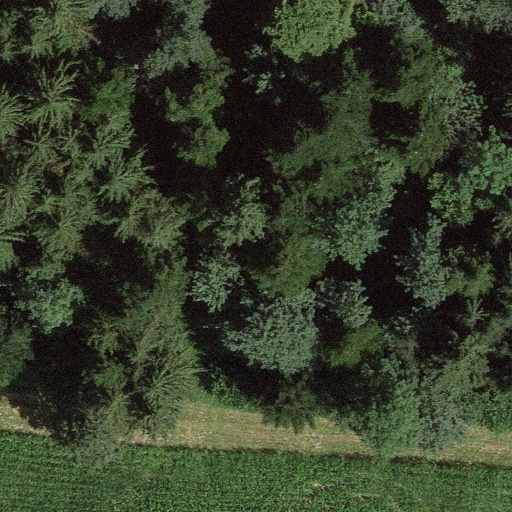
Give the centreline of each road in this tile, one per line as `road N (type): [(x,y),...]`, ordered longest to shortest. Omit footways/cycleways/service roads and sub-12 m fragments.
road 1 (track): [(117,46),(284,159),(340,182),(382,180),(425,165),(452,135),(475,85),(495,0)]
road 2 (track): [(92,0),(150,109),(182,226),(190,442)]
